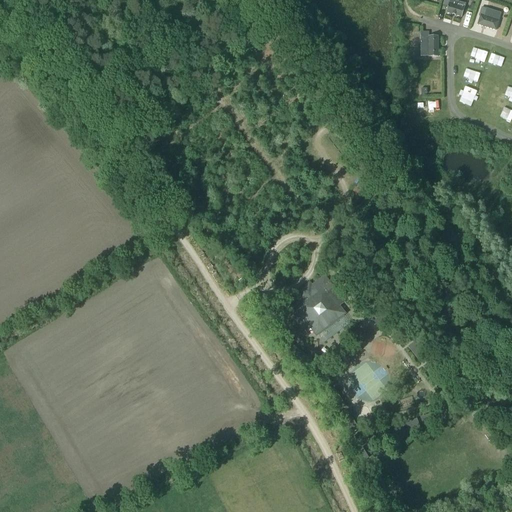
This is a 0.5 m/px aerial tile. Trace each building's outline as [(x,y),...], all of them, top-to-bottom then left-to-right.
[(445,13),(461,18),(465,5),(456,2),(455,5),(449,3),(449,2),(444,0),(443,6),(447,7),(445,13)] [(496,32),(499,22),(480,16),(477,26),(496,32)] [(428,58),(438,58),(438,37),(428,37),(428,58)] [(364,179),(359,184),(352,192),(360,199),(371,186),(364,179)] [(422,242),(422,232),(414,231),(413,242),(422,242)] [(352,285),(359,281),(349,267),(342,272),(352,285)] [(444,276),(439,287),(452,293),(458,281),(455,280),(458,275),(449,272),(446,276),(444,276)] [(324,279),(286,307),(306,333),(312,328),(316,334),(341,315),(337,308),(343,304),(324,279)] [(368,294),(373,290),(366,282),(361,285),(368,294)] [(365,311),(376,303),(371,297),(360,304),(365,311)] [(371,320),(384,311),(380,305),(366,313),(371,320)] [(270,306),(258,313),(263,322),(275,315),(270,306)] [(378,329),(391,320),(386,313),(373,322),(378,329)] [(275,316),(264,324),(269,332),(280,324),(275,316)] [(281,325),(270,333),(275,341),(286,333),(281,325)] [(350,330),(343,334),(348,342),(355,338),(350,330)] [(405,346),(415,338),(410,333),(401,340),(405,346)] [(287,334),(277,343),(283,350),(293,341),(287,334)] [(494,351),(504,348),(503,340),(493,341),(494,351)] [(421,365),(429,358),(417,342),(408,348),(421,365)] [(312,361),(291,345),(283,355),(303,371),(312,361)] [(436,384),(444,378),(433,361),(423,368),(436,384)] [(320,363),(309,370),(315,380),(326,374),(320,363)] [(328,379),(318,385),(321,390),(332,384),(328,379)] [(444,396),(453,390),(447,382),(439,388),(444,396)] [(335,413),(344,408),(334,390),(326,395),(335,413)] [(458,406),(463,402),(457,394),(452,397),(458,406)] [(438,424),(448,420),(444,410),(435,414),(438,424)] [(348,435),(357,430),(347,412),(338,417),(348,435)] [(424,429),(434,425),(430,416),(420,419),(424,429)] [(410,434),(420,430),(416,421),(406,424),(410,434)] [(394,442),(407,439),(403,427),(390,431),(394,442)] [(503,448),(506,441),(497,430),(489,431),(503,448)] [(380,445),(390,442),(385,432),(377,435),(380,445)] [(370,451),(378,448),(373,435),(366,438),(370,451)] [(348,448),(357,443),(354,438),(345,443),(348,448)] [(356,467),(369,460),(362,448),(349,455),(356,467)]
